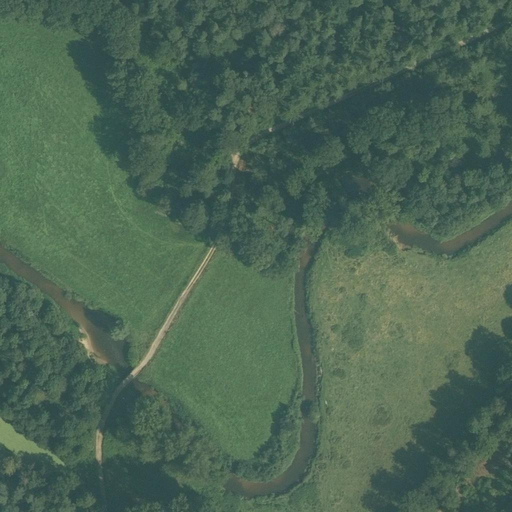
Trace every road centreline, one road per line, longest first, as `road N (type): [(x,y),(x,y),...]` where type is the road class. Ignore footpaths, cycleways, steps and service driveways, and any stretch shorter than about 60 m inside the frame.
road 1 (track): [(238,152),(511,19)]
road 2 (track): [(141,367),(220,231),(238,152)]
road 3 (track): [(238,152),(149,0)]
road 4 (track): [(118,391),(96,442),(104,511)]
